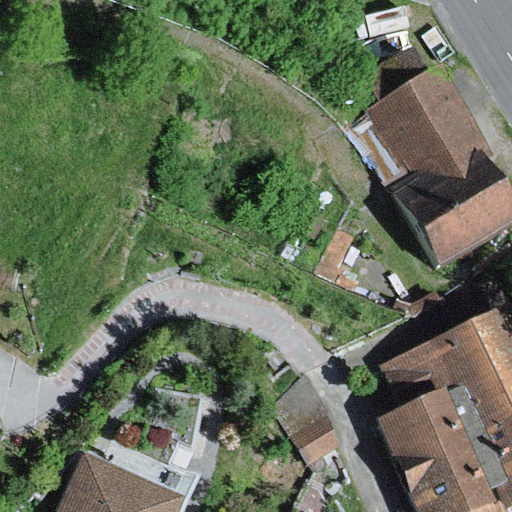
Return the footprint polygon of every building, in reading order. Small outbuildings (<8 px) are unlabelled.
[(511,214),(438,72),(365,110),(406,189),(390,198),(431,276),(511,233),(511,214)] [(296,213),(291,234),(316,240),(321,219),(296,213)] [(391,413),(368,422),(405,511),(504,511),(511,509),(511,309),(372,367),(391,413)] [(301,379),(272,409),(287,437),(322,420),(301,379)] [(172,511),(177,501),(83,457),(57,511),(172,511)]
